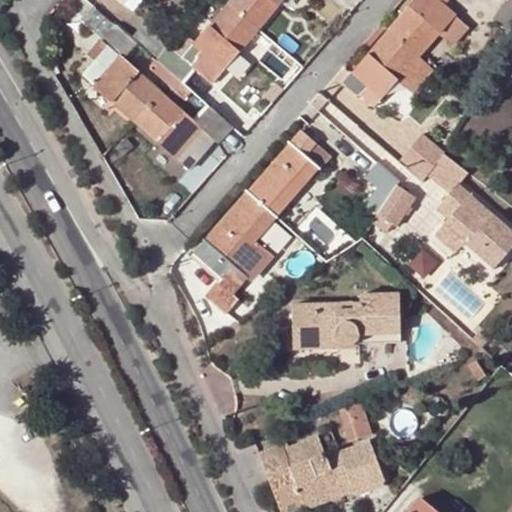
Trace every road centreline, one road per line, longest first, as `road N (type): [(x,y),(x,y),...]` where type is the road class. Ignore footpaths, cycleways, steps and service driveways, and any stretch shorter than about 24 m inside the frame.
road 1 (secondary): [(0,213),(77,345),(149,511)]
road 2 (unclassified): [(157,235),(182,231),(379,0)]
road 3 (secondary): [(200,511),(57,215)]
road 4 (unclassified): [(38,0),(23,17),(23,38),(131,225),(157,235)]
road 5 (unclassified): [(250,511),(158,306)]
road 6 (unclassified): [(158,306),(57,215)]
